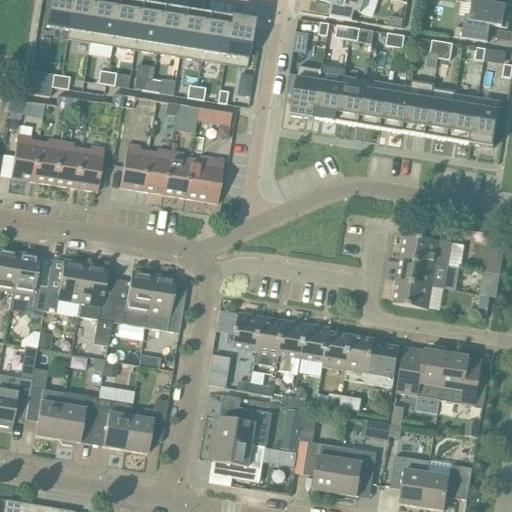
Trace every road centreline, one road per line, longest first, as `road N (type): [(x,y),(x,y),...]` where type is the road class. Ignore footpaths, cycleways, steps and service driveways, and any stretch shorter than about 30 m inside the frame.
road 1 (residential): [(511,213),(351,186),(243,232)]
road 2 (residential): [(243,232),(281,0)]
road 3 (residential): [(174,500),(205,273)]
road 4 (residential): [(194,253),(0,217)]
road 5 (residential): [(511,343),(380,321),(363,304),(368,283)]
road 6 (residential): [(368,283),(246,265),(205,273)]
road 7 (residential): [(0,473),(122,492)]
